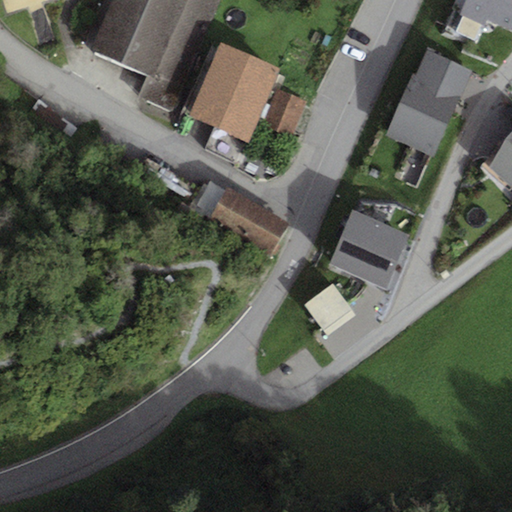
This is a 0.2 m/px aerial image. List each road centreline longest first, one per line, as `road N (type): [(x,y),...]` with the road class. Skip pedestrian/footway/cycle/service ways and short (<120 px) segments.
road 1 (residential): [(217,360),(282,400),(315,386),(411,313),(432,228),(470,132),(511,65)]
road 2 (residential): [(0,34),(68,86),(310,219)]
road 3 (unclassified): [(217,360),(98,446),(0,482)]
road 4 (unclassified): [(408,0),(310,219)]
road 5 (unclassified): [(310,219),(259,312),(217,360)]
